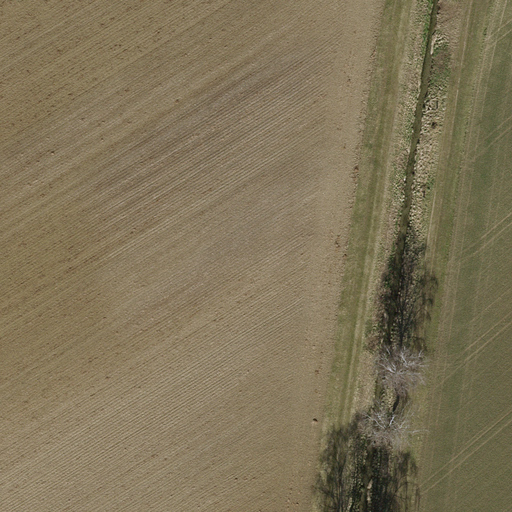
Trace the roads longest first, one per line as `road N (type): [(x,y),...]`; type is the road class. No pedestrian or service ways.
road 1 (track): [(393,511),(471,0)]
road 2 (track): [(408,0),(332,511)]
